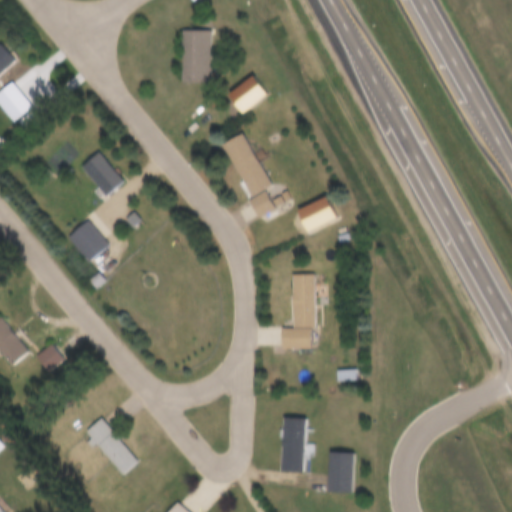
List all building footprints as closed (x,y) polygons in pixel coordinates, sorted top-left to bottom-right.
[(183,84),(213,84),(213,31),(183,31),(183,84)] [(0,47),(0,75),(17,60),(3,45),(0,47)] [(246,133),(224,143),(250,197),(271,186),(246,133)] [(125,182),(101,152),(83,166),(107,196),(125,182)] [(251,201),(260,217),(277,208),(268,192),(251,201)] [(90,262),(111,246),(91,219),(70,235),(90,262)] [(316,274),(293,274),(294,330),(283,330),(284,349),(311,348),(311,328),(316,328),(316,274)] [(0,319),(0,346),(12,366),(30,354),(4,316),(0,319)] [(50,371),(66,358),(54,343),(37,357),(50,371)] [(356,370),(337,370),(337,383),(356,383),(356,370)] [(288,473),(301,474),(303,410),(290,410),(288,473)] [(84,435),(126,475),(141,459),(99,419),(84,435)]
